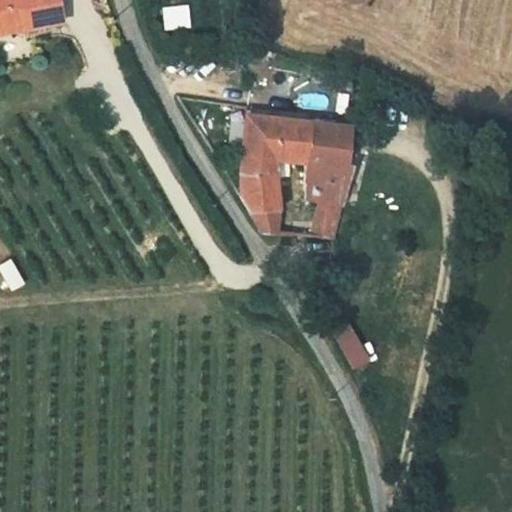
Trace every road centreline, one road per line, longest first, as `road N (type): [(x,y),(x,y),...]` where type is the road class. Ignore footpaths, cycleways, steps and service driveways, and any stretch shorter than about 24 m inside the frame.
road 1 (unclassified): [(124,0),(156,84),(337,377),(365,443),(381,511)]
road 2 (track): [(0,308),(169,295),(231,276)]
